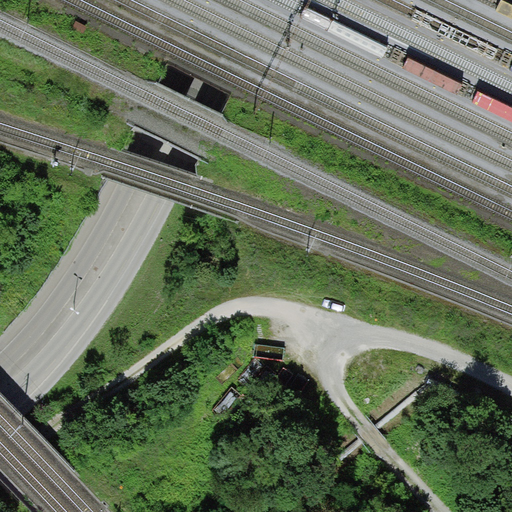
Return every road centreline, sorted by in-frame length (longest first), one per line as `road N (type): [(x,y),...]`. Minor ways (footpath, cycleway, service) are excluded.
road 1 (track): [(48,424),(244,305),(384,340),(511,392)]
road 2 (tertiary): [(238,0),(100,264),(67,313),(0,381)]
road 3 (track): [(285,315),(357,419),(439,511)]
